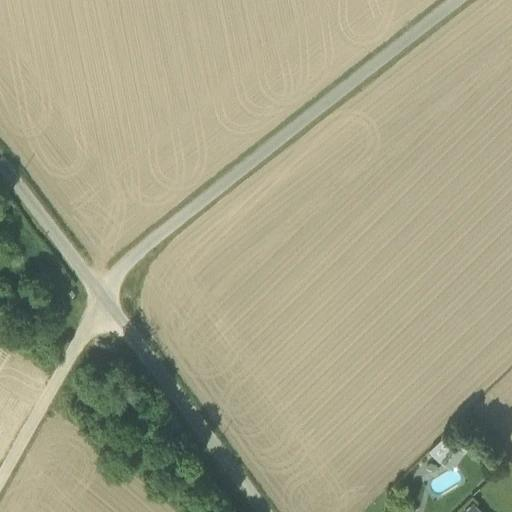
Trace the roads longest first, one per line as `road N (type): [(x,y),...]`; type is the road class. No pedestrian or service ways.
road 1 (track): [(0,481),(87,325),(93,284),(456,0)]
road 2 (unclassified): [(259,511),(0,164)]
